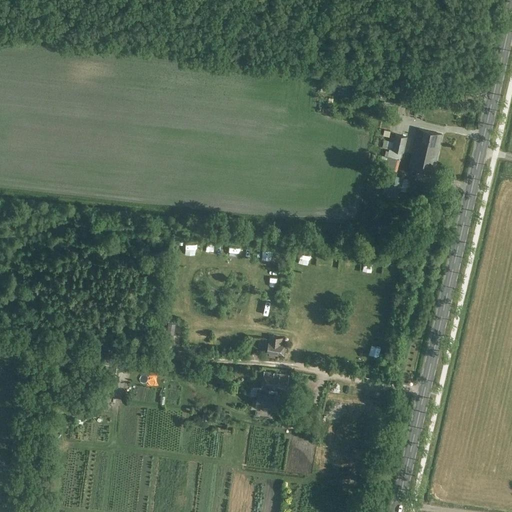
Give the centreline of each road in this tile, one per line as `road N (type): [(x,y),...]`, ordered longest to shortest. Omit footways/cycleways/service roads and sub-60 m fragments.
road 1 (primary): [(396,511),(511,16)]
road 2 (track): [(123,377),(127,360),(140,357),(323,373)]
